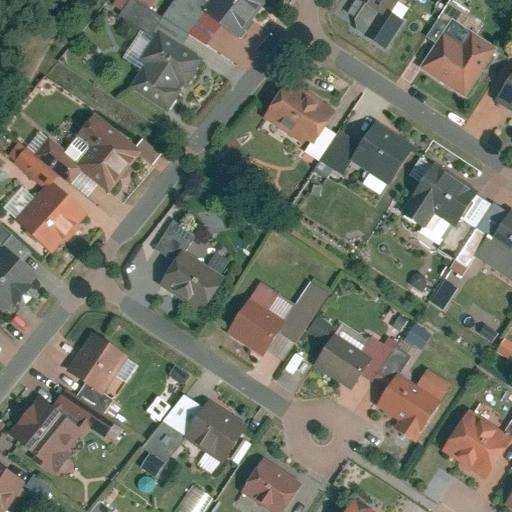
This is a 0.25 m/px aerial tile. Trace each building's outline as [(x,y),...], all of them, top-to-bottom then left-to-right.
[(120,0),(118,6),(129,11),(133,0),(120,0)] [(263,1),(261,0),(208,0),(199,15),(236,40),(263,1)] [(397,0),(356,0),(368,7),(385,19),(388,15),(397,0)] [(385,19),(368,7),(356,22),(359,33),(384,49),(400,23),(388,15),(385,19)] [(494,50),(449,22),(419,70),(463,98),(494,50)] [(205,64),(157,35),(126,87),(173,116),(205,64)] [(511,71),(494,103),(511,113),(511,71)] [(283,89),(262,120),(303,149),(324,118),(283,89)] [(140,152),(91,113),(58,154),(108,193),(140,152)] [(411,150),(373,126),(349,164),(388,187),(411,150)] [(475,193),(433,165),(398,216),(440,244),(475,193)] [(86,219),(48,187),(12,229),(51,261),(86,219)] [(511,216),(505,213),(476,259),(511,281),(511,216)] [(0,316),(35,278),(2,247),(0,249),(0,316)] [(180,252),(158,289),(202,315),(224,279),(180,252)] [(213,267),(228,275),(235,261),(220,253),(213,267)] [(434,302),(448,312),(463,290),(448,281),(434,302)] [(291,308),(258,287),(227,336),(261,358),(254,369),(272,381),(326,296),(307,283),(291,308)] [(379,352),(340,326),(312,368),(351,394),(379,352)] [(127,359),(91,337),(67,375),(102,398),(127,359)] [(511,340),(510,339),(501,353),(511,360),(511,340)] [(441,403),(397,379),(380,410),(400,421),(393,434),(416,447),(441,403)] [(79,428),(40,395),(4,436),(43,470),(79,428)] [(163,396),(151,411),(164,421),(175,405),(163,396)] [(184,398),(142,451),(165,467),(199,408),(184,398)] [(243,428),(208,406),(185,442),(220,464),(243,428)] [(510,442),(471,418),(448,455),(487,479),(510,442)] [(374,427),(362,445),(377,454),(388,437),(374,427)] [(285,511),(299,489),(259,464),(239,496),(264,511),(285,511)] [(0,511),(5,511),(21,488),(0,474),(0,511)] [(36,500),(46,506),(57,488),(37,476),(30,486),(41,492),(36,500)] [(206,511),(217,497),(197,484),(177,511),(206,511)] [(511,511),(511,490),(502,507),(511,511)] [(380,511),(355,497),(346,511),(380,511)] [(115,511),(105,503),(96,511),(115,511)]
